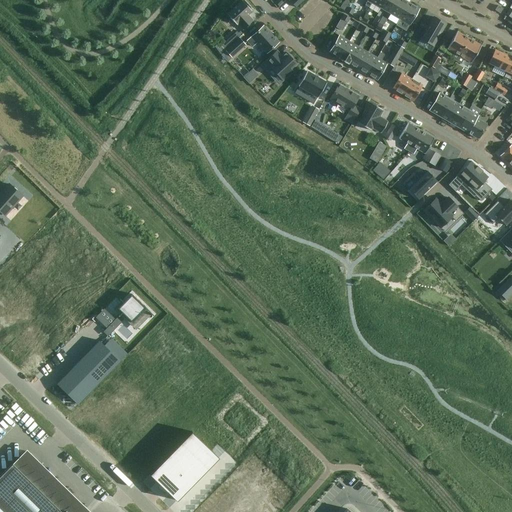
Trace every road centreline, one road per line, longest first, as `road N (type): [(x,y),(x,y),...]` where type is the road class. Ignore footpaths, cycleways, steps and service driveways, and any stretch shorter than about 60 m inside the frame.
road 1 (residential): [(260,0),(321,62),(469,148)]
road 2 (unclassified): [(0,364),(150,511)]
